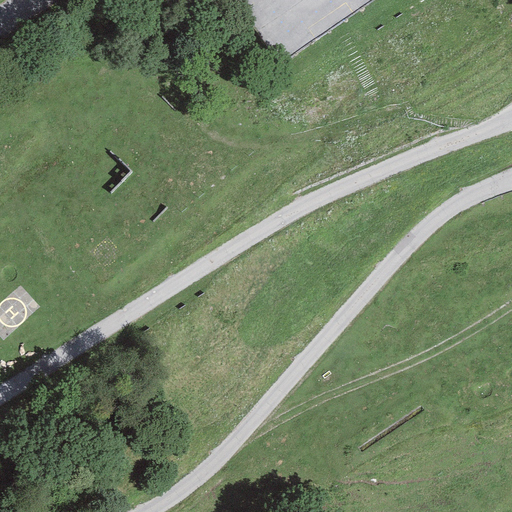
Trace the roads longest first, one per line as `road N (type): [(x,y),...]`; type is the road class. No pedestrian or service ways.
road 1 (residential): [(0,394),(273,222),(511,115)]
road 2 (residential): [(511,179),(427,224),(194,480),(147,511)]
